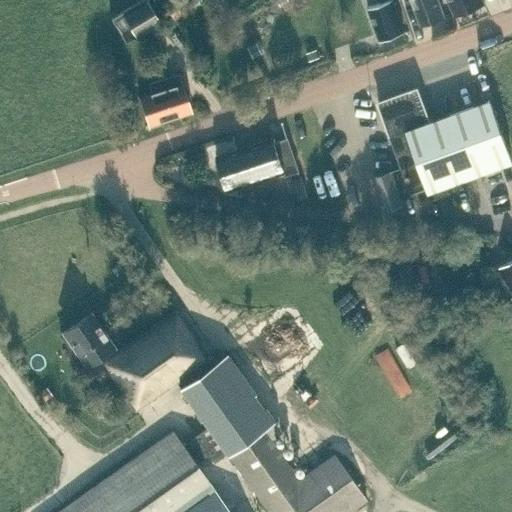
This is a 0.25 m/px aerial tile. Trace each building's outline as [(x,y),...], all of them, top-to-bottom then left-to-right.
[(127,43),(160,23),(145,0),(142,0),(111,18),(127,43)] [(380,0),(381,2),(367,7),(379,39),(403,30),(392,0),(380,0)] [(411,0),(420,24),(444,15),(438,0),(411,0)] [(448,0),(454,15),(484,3),(482,0),(448,0)] [(257,44),(249,48),(253,56),(261,52),(257,44)] [(314,49),(306,52),(309,61),(317,58),(314,49)] [(145,95),(154,124),(191,112),(181,84),(178,75),(147,85),(149,94),(145,95)] [(498,167),(511,162),(489,100),(429,122),(418,88),(377,102),(410,194),(427,187),(429,192),(432,191),(435,199),(464,189),(460,180),(485,172),(486,177),(500,172),(498,167)] [(301,162),(371,139),(355,91),(322,102),(327,118),(291,130),(301,162)] [(288,140),(275,144),(273,137),(217,156),(228,190),(240,186),(243,193),(255,189),(253,182),(285,172),(286,175),(299,171),(288,140)] [(383,211),(403,205),(392,170),(373,176),(383,211)] [(304,184),(292,187),(296,199),(307,195),(304,184)] [(511,289),(511,260),(499,267),(511,289)] [(211,355),(205,360),(195,346),(199,343),(176,310),(116,352),(89,314),(61,334),(83,366),(98,356),(134,409),(174,382),(207,428),(185,444),(197,462),(207,454),(213,463),(226,453),(267,511),(348,511),(366,500),(334,455),(298,480),(263,429),(275,421),(226,354),(216,362),(211,355)] [(323,362),(311,382),(320,387),(332,367),(323,362)] [(35,394),(41,402),(52,394),(46,386),(35,394)] [(172,432),(58,511),(187,511),(215,493),(172,432)] [(228,511),(215,493),(187,511),(228,511)]
